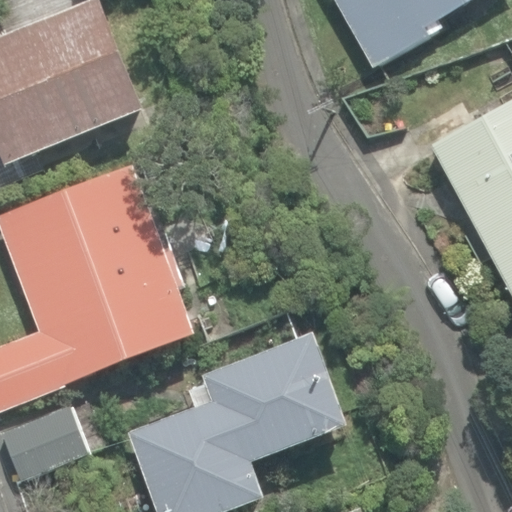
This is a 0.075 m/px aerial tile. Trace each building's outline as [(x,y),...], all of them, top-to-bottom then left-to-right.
[(338,0),(379,71),(450,31),(447,24),(489,0),(338,0)] [(0,190),(49,171),(43,157),(148,114),(103,3),(37,30),(31,14),(0,26),(0,190)] [(511,104),(432,149),(511,293),(511,104)] [(0,351),(0,415),(1,417),(207,339),(141,168),(2,221),(46,334),(0,351)] [(136,434),(163,511),(246,511),(274,502),(261,466),(358,431),(323,335),(208,376),(218,404),(136,434)] [(95,398),(2,435),(22,486),(116,448),(95,398)]
